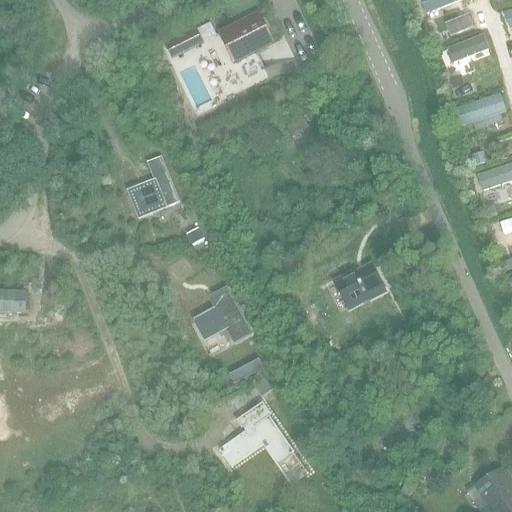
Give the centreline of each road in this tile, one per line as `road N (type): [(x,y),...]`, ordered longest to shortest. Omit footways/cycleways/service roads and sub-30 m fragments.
road 1 (unclassified): [(511,381),(351,0)]
road 2 (unclassified): [(0,236),(22,205),(57,90),(91,42)]
